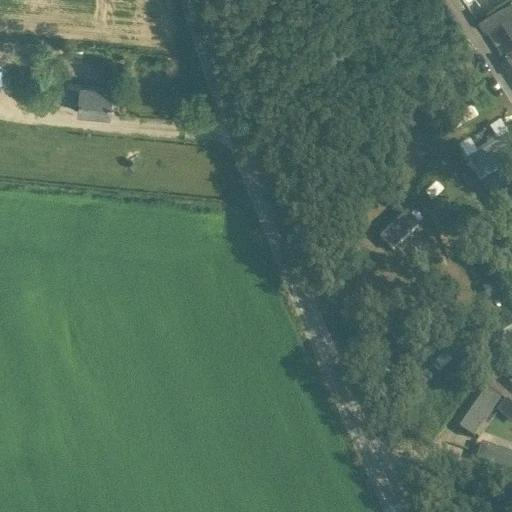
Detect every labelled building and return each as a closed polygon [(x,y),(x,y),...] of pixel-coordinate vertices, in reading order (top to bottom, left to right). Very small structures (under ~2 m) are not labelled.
[(511,0),(506,0),(478,18),(488,34),(498,27),(511,48),(511,0)] [(77,112),(110,115),(112,88),(80,85),(79,87),(65,86),(63,103),(78,104),(77,112)] [(511,141),(509,136),(467,161),(480,183),(511,164),(511,141)] [(511,168),(483,188),(491,199),(511,185),(511,168)] [(432,210),(457,246),(491,222),(467,186),(432,210)] [(511,211),(502,217),(511,234),(511,211)] [(407,214),(379,240),(392,253),(419,227),(407,214)] [(332,285),(352,307),(380,281),(360,260),(332,285)] [(352,344),(374,392),(414,374),(392,326),(352,344)] [(487,391),(459,430),(474,440),(501,401),(487,391)] [(497,412),(506,420),(511,413),(511,405),(506,401),(497,412)] [(511,453),(482,444),(476,460),(511,472),(511,453)]
